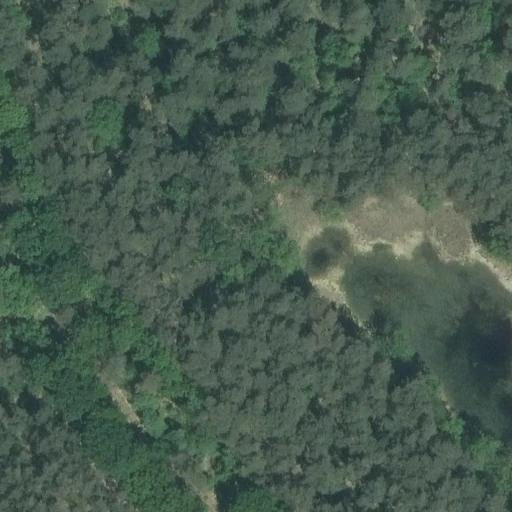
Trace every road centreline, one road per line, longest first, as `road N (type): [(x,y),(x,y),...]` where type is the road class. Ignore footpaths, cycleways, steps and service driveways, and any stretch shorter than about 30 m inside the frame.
road 1 (track): [(39,210),(217,142),(373,124),(511,124)]
road 2 (track): [(511,32),(441,59),(403,123)]
